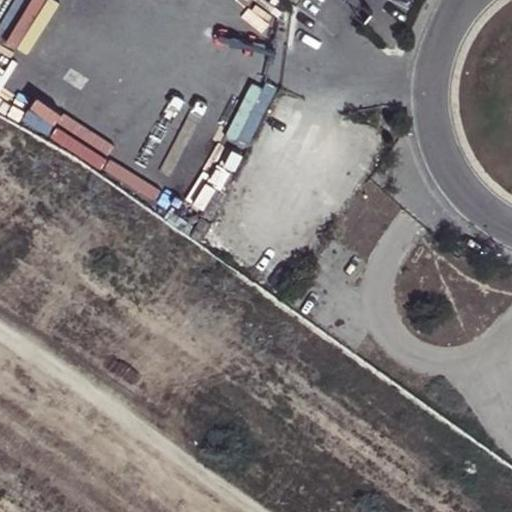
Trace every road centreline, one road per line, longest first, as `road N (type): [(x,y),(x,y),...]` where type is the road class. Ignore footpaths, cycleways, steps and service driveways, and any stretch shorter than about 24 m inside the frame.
road 1 (track): [(257,511),(0,329)]
road 2 (primary): [(469,0),(438,54),(433,118),(453,173),(511,227)]
road 3 (unknown): [(323,72),(258,250)]
